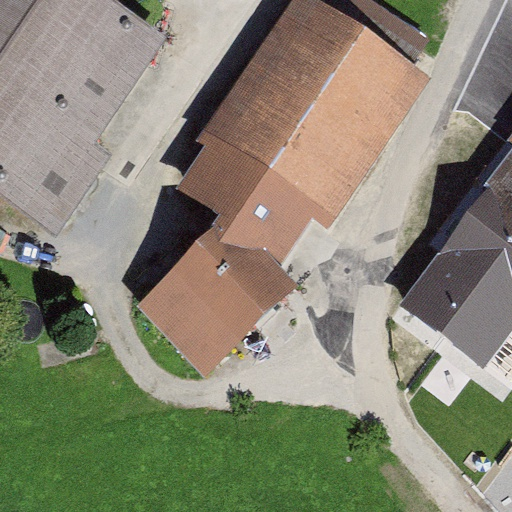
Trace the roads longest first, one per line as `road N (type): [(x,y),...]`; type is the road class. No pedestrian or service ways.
road 1 (track): [(365,363),(298,385),(205,400),(161,384),(100,297),(95,265),(264,0)]
road 2 (track): [(365,363),(382,248),(481,0)]
road 3 (track): [(456,511),(405,445),(365,363)]
